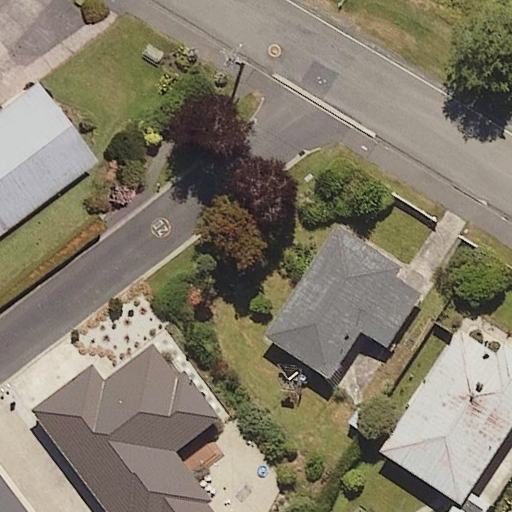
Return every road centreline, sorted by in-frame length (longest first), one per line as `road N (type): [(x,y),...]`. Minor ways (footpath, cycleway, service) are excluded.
road 1 (residential): [(339,71),(0,338)]
road 2 (unclassified): [(339,71),(511,174)]
road 3 (unclassified): [(221,0),(339,71)]
